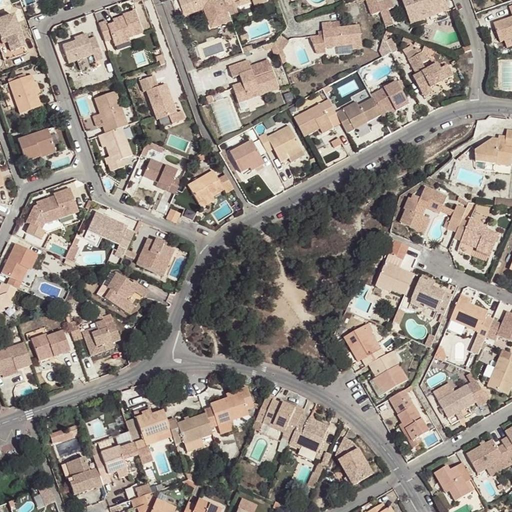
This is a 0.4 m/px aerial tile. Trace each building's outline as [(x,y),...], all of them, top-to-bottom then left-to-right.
[(179,0),(185,14),(215,3),(216,6),(221,5),(226,4),(226,3),(224,0),(179,0)] [(380,13),(385,28),(395,25),(390,8),(395,7),(392,0),(364,0),(369,16),(380,13)] [(444,0),(402,0),(411,25),(448,11),(444,0)] [(511,38),(511,7),(510,9),(511,14),(511,17),(494,24),(500,42),(511,38)] [(143,33),(134,11),(123,15),(123,16),(124,19),(113,23),(107,25),(106,21),(99,24),(105,42),(112,40),(114,44),(128,39),(143,33)] [(24,47),(13,16),(0,20),(0,38),(0,40),(6,38),(7,43),(11,52),(24,47)] [(330,22),(322,23),(324,36),(310,37),(317,54),(325,53),(325,49),(325,47),(333,46),(333,48),(353,46),(353,51),(362,50),(360,25),(340,27),(331,28),(330,22)] [(287,44),(282,31),(276,41),(283,62),(288,60),(282,46),(287,44)] [(88,40),(86,34),(78,37),(79,40),(74,41),(62,46),(69,64),(93,55),(96,61),(103,59),(95,37),(88,40)] [(384,39),(391,53),(397,50),(392,39),(388,40),(385,35),(384,39)] [(379,51),(384,39),(374,36),(371,49),(379,51)] [(384,39),(379,51),(382,58),(391,53),(384,39)] [(438,64),(427,71),(423,63),(428,60),(425,55),(421,54),(422,51),(416,49),(406,54),(417,76),(413,78),(422,93),(431,88),(453,76),(447,65),(441,69),(438,64)] [(139,66),(147,63),(142,51),(135,54),(139,66)] [(165,65),(162,55),(155,57),(157,62),(159,61),(160,66),(165,65)] [(260,95),(279,89),(269,60),(251,67),(248,60),(229,67),(233,78),(240,76),(242,75),(244,82),(242,83),(233,86),(239,103),(249,99),(248,95),(259,91),(260,95)] [(37,95),(32,83),(34,82),(31,75),(8,83),(20,115),(41,107),(37,95)] [(177,113),(166,84),(158,87),(154,76),(140,81),(144,92),(146,91),(157,121),(169,116),(172,125),(185,120),(181,111),(177,113)] [(405,89),(400,80),(371,96),(372,99),(380,114),(393,106),(394,109),(407,102),(402,92),(405,89)] [(40,94),(36,81),(34,82),(32,83),(37,95),(40,94)] [(433,92),(431,88),(422,93),(424,97),(433,92)] [(128,126),(115,91),(94,99),(100,114),(104,126),(102,126),(105,134),(122,128),(128,126)] [(248,95),(249,99),(260,95),(259,91),(248,95)] [(380,114),(372,99),(359,106),(356,103),(336,114),(341,124),(347,134),(354,130),(352,126),(365,119),(368,123),(381,115),(380,114)] [(336,114),(328,100),(294,119),(304,138),(320,129),(330,123),(333,128),(341,124),(336,114)] [(394,109),(393,106),(380,114),(381,115),(383,120),(409,105),(407,102),(394,109)] [(296,110),(293,105),(288,108),(291,114),(296,110)] [(276,125),(272,118),(263,122),(267,130),(276,125)] [(368,123),(365,119),(352,126),(354,130),(368,123)] [(333,128),(330,123),(320,129),(322,133),(333,128)] [(305,156),(290,127),(268,138),(266,134),(258,138),(267,153),(274,149),(281,163),(289,159),(291,163),(305,156)] [(132,156),(122,128),(105,134),(102,135),(106,148),(110,158),(104,159),(104,160),(106,166),(108,165),(110,172),(125,167),(122,160),(132,156)] [(54,149),(48,130),(17,140),(25,162),(40,157),(39,154),(54,149)] [(511,131),(507,131),(506,137),(506,141),(498,140),(492,140),(489,141),(475,152),(476,162),(511,167),(511,160),(511,131)] [(106,148),(102,135),(98,136),(103,149),(106,148)] [(165,149),(147,141),(145,145),(156,149),(160,151),(160,152),(163,154),(165,149)] [(250,169),(264,162),(252,142),(230,153),(242,174),(250,169)] [(54,149),(39,154),(40,157),(41,158),(56,153),(54,149)] [(210,150),(194,158),(197,163),(213,155),(210,150)] [(171,169),(150,159),(143,177),(157,184),(169,189),(168,192),(175,195),(181,181),(174,178),(177,171),(171,169)] [(265,165),(264,162),(250,169),(252,172),(265,165)] [(225,175),(218,180),(213,171),(188,186),(199,206),(213,197),(224,190),(226,193),(234,189),(225,175)] [(169,189),(157,184),(156,187),(165,191),(168,192),(169,189)] [(447,198),(425,188),(420,199),(414,196),(412,199),(409,199),(404,210),(406,211),(401,223),(418,231),(424,218),(423,217),(420,216),(424,208),(427,209),(440,215),(441,212),(443,207),(447,198)] [(79,213),(70,189),(53,195),(54,196),(55,200),(37,207),(33,208),(26,223),(29,225),(26,233),(41,240),(45,232),(41,230),(43,225),(79,213)] [(171,203),(175,195),(168,192),(165,191),(156,210),(166,215),(171,203)] [(184,192),(174,205),(184,210),(182,217),(190,221),(192,221),(197,210),(184,192)] [(54,196),(35,203),(37,207),(55,200),(54,196)] [(469,203),(459,196),(457,200),(468,207),(469,203)] [(213,197),(199,206),(201,209),(215,201),(213,197)] [(511,200),(496,198),(495,206),(511,208),(511,200)] [(466,210),(457,206),(454,212),(452,217),(451,219),(448,218),(444,227),(456,233),(462,220),(466,210)] [(454,212),(443,207),(441,212),(452,217),(454,212)] [(180,214),(171,209),(167,219),(176,224),(180,214)] [(128,228),(95,213),(87,231),(102,238),(118,245),(116,251),(124,255),(126,250),(134,233),(127,230),(128,228)] [(424,234),(430,220),(424,218),(418,231),(424,234)] [(499,235),(469,223),(462,220),(456,233),(454,238),(461,241),(462,239),(479,246),(477,249),(477,250),(491,256),(499,235)] [(487,228),(470,220),(469,223),(486,230),(487,228)] [(102,238),(87,231),(85,234),(101,241),(102,238)] [(166,247),(162,246),(164,243),(156,239),(154,242),(147,239),(136,265),(155,274),(161,260),(168,263),(174,251),(166,247)] [(395,242),(389,239),(387,244),(393,247),(395,242)] [(479,246),(462,239),(461,241),(461,242),(477,249),(479,246)] [(409,247),(395,242),(393,247),(389,255),(403,261),(409,247)] [(38,255),(15,244),(1,274),(10,278),(6,285),(18,290),(28,270),(30,271),(38,255)] [(65,259),(73,264),(75,260),(74,259),(79,248),(72,245),(65,259)] [(136,255),(126,250),(124,255),(134,260),(136,255)] [(400,269),(403,261),(389,255),(386,263),(400,269)] [(162,277),(168,263),(161,260),(155,274),(162,277)] [(400,269),(386,263),(377,284),(385,288),(406,296),(406,295),(412,281),(415,275),(400,269)] [(132,283),(116,273),(107,288),(110,290),(104,299),(125,313),(131,303),(126,301),(129,296),(132,291),(135,293),(143,298),(148,291),(133,282),(132,283)] [(435,284),(422,278),(420,282),(433,288),(435,284)] [(433,288),(420,282),(419,284),(412,281),(406,295),(413,298),(412,299),(425,305),(424,307),(444,317),(453,297),(433,288)] [(0,309),(3,309),(3,307),(10,305),(8,299),(13,297),(16,289),(6,285),(1,283),(0,285),(0,309)] [(488,312),(470,304),(472,300),(461,296),(450,320),(479,333),(477,336),(485,339),(486,337),(487,335),(493,319),(486,317),(488,312)] [(425,305),(412,299),(411,303),(423,309),(424,307),(425,305)] [(128,315),(134,306),(131,303),(125,313),(128,315)] [(405,313),(400,310),(394,322),(400,325),(405,313)] [(511,314),(507,312),(506,314),(503,321),(502,324),(501,327),(492,323),(487,335),(486,337),(491,338),(495,340),(497,336),(511,342),(511,314)] [(120,341),(114,323),(106,326),(104,320),(95,324),(96,328),(89,331),(90,335),(83,337),(90,357),(114,348),(112,343),(120,341)] [(82,339),(76,321),(68,324),(74,341),(82,339)] [(380,349),(371,333),(372,332),(369,325),(344,338),(358,362),(362,360),(366,367),(369,365),(386,356),(381,349),(380,349)] [(70,352),(62,331),(47,337),(46,335),(30,340),(38,360),(53,355),(53,357),(70,352)] [(435,337),(431,336),(426,346),(430,348),(435,337)] [(24,343),(0,351),(0,376),(2,375),(0,371),(14,366),(16,371),(31,365),(24,343)] [(445,359),(443,351),(441,350),(442,348),(439,347),(434,358),(444,362),(445,359)] [(401,365),(393,351),(391,353),(399,366),(401,365)] [(511,355),(503,351),(488,387),(508,396),(511,388),(511,386),(511,355)] [(399,366),(391,353),(386,356),(369,365),(377,379),(382,388),(385,394),(407,381),(399,366)] [(14,366),(0,371),(2,375),(3,378),(16,373),(16,371),(14,366)] [(382,388),(377,379),(374,380),(379,390),(382,388)] [(454,393),(438,402),(448,419),(456,415),(461,411),(476,403),(479,407),(487,402),(487,401),(480,389),(475,381),(454,393)] [(454,393),(449,384),(433,393),(438,402),(454,393)] [(254,407),(246,387),(225,395),(227,399),(209,405),(211,409),(204,411),(205,414),(210,428),(217,426),(231,421),(249,416),(247,410),(254,407)] [(490,399),(486,393),(485,394),(482,388),(480,389),(487,401),(490,399)] [(407,394),(405,391),(389,400),(392,406),(402,424),(403,423),(412,442),(419,438),(429,432),(407,394)] [(295,410),(283,404),(282,405),(274,401),(275,398),(268,395),(253,429),(259,432),(263,425),(284,434),(281,440),(290,444),(302,416),(304,411),(296,407),(295,410)] [(135,418),(143,441),(158,436),(171,432),(167,423),(163,411),(151,415),(147,402),(138,405),(142,416),(135,418)] [(296,407),(284,402),(283,404),(295,410),(296,407)] [(465,417),(461,411),(456,415),(459,420),(465,417)] [(210,428),(205,414),(177,424),(176,420),(167,423),(171,432),(175,445),(183,442),(184,445),(197,440),(197,441),(213,435),(210,428)] [(329,428),(302,416),(290,444),(290,445),(300,450),(301,447),(318,454),(329,428)] [(134,444),(143,441),(135,418),(126,422),(134,444)] [(234,429),(231,421),(217,426),(220,434),(234,429)] [(422,443),(419,438),(412,442),(403,423),(402,424),(399,425),(413,448),(422,443)] [(51,445),(79,438),(76,426),(49,433),(51,445)] [(511,427),(504,432),(507,437),(501,441),(504,445),(510,456),(511,454),(511,427)] [(158,436),(143,441),(145,446),(159,441),(158,436)] [(353,486),(373,475),(358,450),(352,442),(344,438),(335,457),(337,459),(338,461),(343,468),(347,477),(353,486)] [(197,441),(197,440),(184,445),(185,449),(198,444),(197,441)] [(477,475),(486,470),(503,461),(507,468),(511,465),(511,458),(510,456),(504,445),(497,449),(492,440),(466,455),(477,475)] [(95,443),(89,445),(97,468),(103,485),(110,483),(108,475),(117,472),(119,478),(128,475),(124,461),(130,459),(126,449),(120,451),(119,447),(98,454),(95,443)] [(329,454),(326,453),(321,465),(324,466),(329,454)] [(332,455),(329,454),(324,466),(327,467),(332,455)] [(103,485),(97,468),(89,471),(84,457),(66,464),(70,478),(72,483),(69,484),(73,496),(103,485)] [(507,468),(503,461),(486,470),(490,477),(507,468)] [(324,466),(321,465),(318,463),(314,473),(313,473),(307,486),(314,489),(324,466)] [(466,469),(462,463),(450,471),(447,466),(434,474),(440,484),(443,481),(450,492),(456,502),(471,494),(464,483),(468,481),(471,479),(470,476),(466,469)] [(70,478),(66,464),(61,466),(66,479),(67,479),(70,478)] [(199,479),(186,473),(186,474),(188,481),(196,484),(197,484),(199,479)] [(353,486),(347,477),(344,479),(350,488),(353,486)] [(196,484),(188,481),(181,483),(182,484),(194,489),(196,484)] [(450,492),(443,481),(440,484),(446,495),(450,492)] [(474,491),(468,481),(464,483),(471,494),(474,491)] [(151,494),(148,484),(135,489),(138,498),(151,494)] [(45,510),(57,505),(50,488),(39,492),(45,510)] [(174,511),(176,509),(152,499),(151,494),(138,498),(131,501),(134,509),(144,506),(152,509),(150,511),(174,511)] [(486,505),(481,496),(477,499),(482,507),(486,505)] [(254,511),(257,506),(241,499),(236,510),(238,510),(241,511),(254,511)] [(220,511),(221,510),(198,500),(195,505),(188,503),(184,511),(220,511)]
